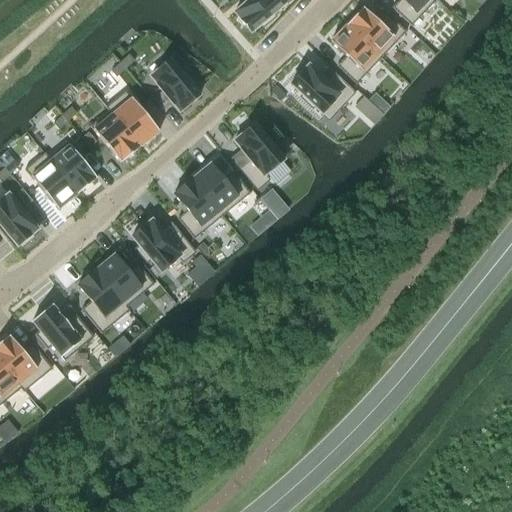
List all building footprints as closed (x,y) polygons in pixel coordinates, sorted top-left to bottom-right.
[(248,0),(233,13),(250,34),(259,26),(261,29),(274,18),(272,15),(290,0),(248,0)] [(433,0),(398,0),(391,9),(410,27),(435,1),(433,0)] [(361,9),(345,26),(380,59),(405,33),(385,14),(377,23),(361,9)] [(345,26),(329,43),(344,58),(336,67),(355,85),(380,59),(345,26)] [(127,56),(119,64),(124,70),(133,62),(127,56)] [(169,61),(149,78),(178,113),(198,96),(190,87),(193,85),(182,72),(180,74),(169,61)] [(119,64),(110,72),(115,78),(124,70),(119,64)] [(307,66),(289,85),(301,96),(299,98),(311,110),(313,108),(327,121),(353,94),(334,75),(326,84),(307,66)] [(124,92),(104,108),(107,112),(108,111),(138,148),(158,132),(124,92)] [(70,108),(61,116),(66,122),(75,114),(70,108)] [(107,112),(89,127),(119,164),(138,148),(108,111),(107,112)] [(61,116),(52,125),(58,130),(66,122),(61,116)] [(253,125),(233,142),(249,162),(239,170),(256,191),(268,181),(264,176),(282,161),(272,148),(273,146),(263,134),(261,135),(253,125)] [(46,158),(76,195),(95,179),(65,143),(46,158)] [(43,154),(23,171),(57,211),(76,195),(46,158),(43,154)] [(12,161),(3,169),(9,175),(17,167),(12,161)] [(209,165),(190,180),(221,217),(248,194),(232,174),(222,181),(209,165)] [(3,169),(0,172),(0,182),(9,175),(3,169)] [(190,180),(172,196),(186,212),(176,220),(193,240),(221,217),(190,180)] [(7,195),(0,200),(0,227),(16,247),(18,246),(20,248),(33,238),(31,235),(37,231),(7,195)] [(151,221),(130,238),(138,247),(135,250),(146,263),(149,261),(160,273),(178,258),(182,263),(194,253),(177,233),(167,241),(151,221)] [(113,256),(94,271),(128,311),(155,289),(135,265),(126,272),(113,256)] [(94,271),(76,286),(89,303),(80,310),(100,334),(128,311),(94,271)] [(50,306),(31,322),(38,332),(34,335),(46,350),(50,347),(63,362),(92,338),(73,314),(63,322),(50,306)] [(8,337),(0,343),(0,364),(20,389),(19,389),(22,393),(51,370),(31,345),(21,353),(8,337)] [(0,364),(0,405),(19,389),(20,389),(0,364)]
